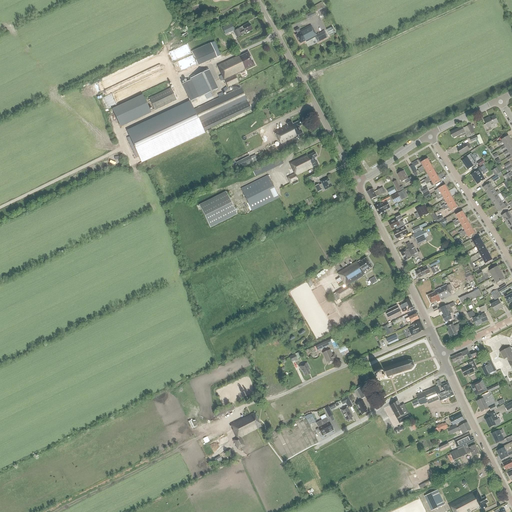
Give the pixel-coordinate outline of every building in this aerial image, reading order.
[(315,13),(324,7),(321,3),(312,8),(314,11),(315,13)] [(234,31),(231,24),(222,28),(225,35),(234,31)] [(239,28),(235,30),(239,37),(243,35),(242,34),(245,33),(246,34),(249,32),(249,31),(252,29),(249,24),(245,26),(245,25),(242,27),(239,29),(239,28)] [(305,42),(315,37),(318,42),(327,37),(324,31),(316,35),(311,25),(300,31),(298,28),(294,30),(296,32),(298,34),(295,35),(300,44),(305,41),(305,42)] [(329,35),(330,36),(335,33),(332,27),(326,30),(329,35)] [(214,42),(194,50),(200,65),(219,57),(214,42)] [(250,56),(249,55),(249,54),(248,54),(244,56),(243,55),(240,57),(239,56),(218,66),(228,88),(231,86),(238,83),(235,75),(244,71),(244,70),(249,67),(253,65),(253,64),(253,63),(252,61),(250,57),(250,56)] [(174,62),(177,71),(187,68),(187,67),(192,66),(190,58),(174,62)] [(213,70),(192,77),(200,97),(220,90),(213,70)] [(194,110),(197,118),(203,131),(251,109),(241,88),(240,88),(238,83),(231,86),(234,91),(194,110)] [(171,88),(149,98),(154,110),(176,100),(171,88)] [(147,94),(115,107),(122,126),(154,113),(147,94)] [(204,132),(203,131),(197,118),(194,110),(193,110),(190,103),(127,132),(141,161),(204,132)] [(484,120),(486,124),(483,126),(486,133),(492,130),(491,126),(498,123),(495,116),(489,119),(489,118),(484,120)] [(274,132),(281,146),(299,136),(298,135),(302,133),(299,127),(301,126),(299,121),(293,124),(292,123),(287,125),(288,125),(274,132)] [(453,138),(458,136),(459,138),(466,135),(462,127),(451,133),(453,138)] [(136,158),(139,156),(129,136),(126,138),(136,158)] [(503,142),(505,145),(511,142),(508,136),(501,140),(498,143),(499,145),(503,142)] [(274,149),(280,146),(278,140),(271,143),(274,149)] [(505,145),(501,148),(502,150),(506,148),(508,151),(511,148),(511,142),(505,145)] [(466,144),(458,149),(461,155),(471,148),(468,143),(466,145),(466,144)] [(307,155),(290,164),(295,174),(287,178),(290,184),(298,180),(296,177),(298,177),(297,175),(318,165),(315,158),(317,157),(315,153),(308,156),(307,155)] [(240,168),(255,163),(252,156),(238,161),(240,168)] [(468,170),(474,166),(472,163),(476,160),(473,156),(469,158),(468,157),(462,161),(468,170)] [(423,166),(421,167),(422,170),(425,168),(424,168),(431,165),(428,159),(424,161),(423,159),(419,161),(420,164),(421,163),(423,166)] [(424,168),(425,168),(425,169),(428,174),(434,170),(431,165),(424,168)] [(478,170),(471,175),(478,184),(485,180),(482,175),(488,171),(484,166),(478,170)] [(501,172),(498,167),(492,171),(495,176),(501,172)] [(434,170),(428,174),(429,177),(427,178),(429,180),(431,179),(437,176),(434,170)] [(406,184),(413,180),(411,177),(408,179),(404,171),(398,174),(402,182),(404,181),(406,184)] [(252,211),(279,198),(268,176),(241,189),(252,211)] [(431,179),(432,182),(430,184),(432,186),(440,181),(437,176),(431,179)] [(328,178),(321,182),(322,184),(319,185),(319,184),(315,186),(318,192),(322,190),(321,188),(323,187),(325,190),(332,186),(331,185),(331,184),(330,183),(328,178)] [(398,192),(403,189),(402,187),(400,188),(396,181),(393,182),(398,192)] [(494,190),(490,183),(483,188),(487,194),(494,190)] [(445,185),(435,191),(437,194),(438,194),(440,196),(442,194),(448,191),(445,185)] [(387,191),(390,195),(396,192),(393,187),(387,191)] [(377,191),(374,192),(373,189),(367,192),(371,200),(380,195),(383,194),(381,189),(377,191)] [(402,200),(408,197),(404,190),(398,193),(391,197),(394,205),(402,200)] [(496,192),(494,190),(487,194),(491,200),(498,195),(500,194),(498,191),(496,192)] [(440,196),(441,198),(443,197),(445,200),(451,196),(448,191),(442,194),(440,196)] [(210,228),(237,215),(226,192),(199,205),(210,228)] [(502,201),(498,195),(491,200),(495,206),(502,201)] [(445,201),(443,202),(445,204),(446,203),(448,205),(448,206),(454,202),(451,196),(445,200),(445,201)] [(384,211),(390,208),(387,201),(380,205),(380,204),(375,207),(379,215),(384,212),(384,211)] [(495,206),(499,212),(508,206),(506,203),(504,204),(502,201),(495,206)] [(449,208),(451,211),(458,208),(454,202),(448,206),(448,205),(446,207),(447,209),(449,208)] [(429,213),(425,206),(416,210),(420,218),(429,213)] [(466,217),(463,212),(456,215),(459,221),(466,217)] [(511,217),(508,212),(502,216),(505,222),(511,217)] [(437,223),(444,219),(442,215),(438,218),(435,213),(432,215),(437,223)] [(397,219),(393,221),(393,222),(389,223),(392,229),(396,227),(397,229),(405,225),(403,221),(400,214),(395,216),(397,219)] [(462,226),(469,223),(466,217),(459,221),(457,222),(458,224),(461,223),(462,226)] [(472,228),(469,223),(462,226),(463,226),(465,232),(472,228)] [(398,231),(394,233),(395,235),(395,236),(396,238),(397,238),(400,237),(404,235),(408,233),(407,230),(405,227),(398,230),(398,231)] [(465,235),(467,234),(469,237),(475,234),(472,228),(465,232),(463,233),(465,235)] [(413,235),(418,245),(427,240),(425,238),(428,236),(425,230),(422,231),(413,235)] [(473,242),(476,247),(483,243),(480,238),(473,242)] [(483,243),(476,247),(479,253),(486,249),(483,243)] [(413,257),(412,256),(418,253),(415,248),(410,251),(409,249),(406,250),(401,253),(405,261),(410,258),(413,257)] [(480,255),(482,258),(489,254),(486,249),(479,253),(477,254),(478,256),(480,255)] [(482,258),(482,259),(479,260),(480,262),(483,261),(485,264),(492,260),(489,254),(482,258)] [(372,268),(366,258),(361,262),(360,261),(358,263),(357,262),(338,274),(346,287),(332,295),(336,301),(353,290),(350,285),(363,276),(365,274),(364,273),(372,268)] [(431,269),(434,274),(439,271),(436,266),(431,269)] [(427,267),(416,272),(419,278),(430,273),(427,267)] [(479,276),(483,274),(486,272),(488,276),(491,274),(493,277),(501,273),(497,267),(490,271),(487,267),(481,271),(477,273),(479,276)] [(454,290),(460,287),(454,273),(447,277),(454,290)] [(504,279),(501,273),(493,277),(495,281),(492,283),(494,286),(487,290),(489,293),(499,287),(497,283),(504,279)] [(431,304),(436,301),(437,303),(441,301),(452,295),(447,285),(434,291),(435,292),(433,293),(433,292),(431,294),(427,296),(431,304)] [(495,300),(496,302),(491,305),(495,312),(502,307),(498,299),(501,297),(497,290),(491,293),(495,300)] [(399,304),(403,312),(413,307),(409,299),(399,304)] [(444,316),(443,317),(445,322),(452,319),(450,314),(452,313),(450,308),(455,306),(454,303),(440,309),(441,309),(444,316)] [(388,318),(400,312),(397,306),(385,312),(388,318)] [(479,317),(482,324),(488,321),(484,313),(487,311),(485,306),(479,308),(482,313),(481,313),(479,314),(478,315),(479,317)] [(476,318),(473,311),(467,314),(470,319),(473,318),(476,326),(482,324),(479,317),(476,318)] [(416,314),(409,317),(409,318),(405,319),(407,323),(411,322),(411,323),(419,319),(416,314)] [(412,336),(424,330),(420,321),(412,325),(413,328),(409,330),(412,336)] [(458,335),(456,331),(460,329),(460,330),(463,328),(461,323),(458,325),(456,325),(457,326),(454,327),(453,324),(447,327),(450,333),(448,333),(450,338),(458,335)] [(383,328),(387,336),(391,334),(386,325),(383,328)] [(399,340),(396,335),(386,339),(389,345),(399,340)] [(332,344),(334,348),(339,345),(335,337),(330,339),(332,344)] [(318,351),(332,344),(330,339),(316,346),(318,351)] [(341,348),(344,355),(351,352),(349,345),(341,348)] [(510,347),(501,352),(504,359),(507,358),(509,361),(508,361),(511,369),(511,348),(510,348),(510,347)] [(337,358),(335,354),(333,355),(330,350),(323,353),(325,359),(326,358),(329,364),(334,362),(333,360),(337,358)] [(468,350),(461,353),(451,357),(454,363),(463,359),(462,356),(469,353),(468,350)] [(496,371),(490,359),(487,361),(489,365),(485,367),(487,371),(489,374),(496,371)] [(413,362),(408,361),(384,368),(385,372),(383,373),(383,375),(386,374),(387,378),(411,370),(414,366),(413,362)] [(473,372),(474,372),(472,368),(476,367),(473,361),(468,363),(470,366),(462,370),(465,376),(468,374),(469,376),(474,374),(473,372)] [(310,374),(308,370),(310,369),(307,363),(299,367),(301,371),(302,371),(305,376),(310,374)] [(380,380),(380,378),(383,377),(383,379),(385,378),(384,377),(386,376),(385,375),(383,375),(383,373),(382,372),(384,372),(384,371),(382,371),(381,369),(380,370),(381,371),(378,372),(377,371),(376,371),(376,373),(374,373),(375,375),(376,374),(377,377),(376,378),(376,379),(378,378),(379,380),(380,380)] [(485,388),(484,388),(481,381),(471,385),(476,396),(486,391),(485,391),(486,390),(485,388)] [(438,387),(438,386),(423,392),(417,395),(418,400),(417,400),(419,404),(421,405),(428,402),(428,404),(432,402),(440,399),(440,401),(454,395),(448,382),(438,387)] [(500,388),(498,384),(487,389),(489,393),(500,388)] [(362,399),(369,395),(364,386),(357,390),(362,399)] [(490,397),(489,393),(482,396),(484,398),(477,402),(482,412),(489,408),(486,403),(489,401),(487,398),(490,397)] [(352,406),(348,397),(341,401),(343,405),(346,403),(348,408),(352,406)] [(367,412),(366,410),(367,409),(363,401),(356,404),(359,411),(360,411),(362,415),(367,412)] [(397,419),(400,423),(411,417),(404,404),(401,406),(398,402),(390,406),(397,419)] [(216,419),(235,409),(232,404),(214,414),(216,419)] [(353,417),(349,409),(347,407),(341,411),(346,420),(347,420),(348,422),(352,420),(351,418),(353,417)] [(329,408),(325,410),(329,418),(333,416),(329,408)] [(489,428),(495,425),(496,426),(500,424),(500,423),(500,422),(501,421),(500,419),(499,419),(498,419),(494,411),(488,414),(490,418),(486,420),(489,428)] [(231,425),(233,429),(232,430),(237,439),(233,440),(238,449),(244,446),(240,437),(261,427),(254,413),(231,425)] [(462,415),(454,418),(454,417),(450,419),(453,426),(464,420),(462,415)] [(322,420),(328,433),(333,430),(327,418),(322,420)] [(328,433),(322,420),(316,423),(319,428),(319,429),(317,430),(316,431),(318,433),(319,433),(321,432),(322,435),(328,433)] [(437,427),(440,432),(448,428),(446,423),(437,427)] [(459,432),(461,430),(463,434),(471,430),(467,423),(459,427),(457,428),(456,425),(447,429),(450,435),(458,431),(459,432)] [(499,431),(492,434),(497,443),(504,440),(501,434),(504,433),(502,430),(499,431)] [(473,438),(472,438),(469,434),(460,438),(454,441),(456,444),(458,449),(474,442),(475,441),(474,438),(473,438)] [(511,442),(503,446),(504,448),(497,451),(501,460),(509,456),(507,453),(511,451),(511,442)] [(467,446),(450,453),(454,460),(470,453),(470,452),(471,452),(473,456),(479,453),(475,445),(469,448),(468,448),(467,446)] [(230,460),(229,459),(230,459),(226,452),(223,454),(221,455),(224,460),(223,460),(224,462),(226,461),(227,462),(230,460)] [(511,459),(511,460),(503,464),(505,467),(504,467),(505,469),(506,469),(506,470),(511,466),(511,459)] [(445,505),(438,490),(425,496),(432,511),(445,505)] [(477,490),(449,505),(452,511),(473,511),(481,508),(482,510),(488,507),(486,504),(488,502),(485,497),(482,499),(477,490)]
